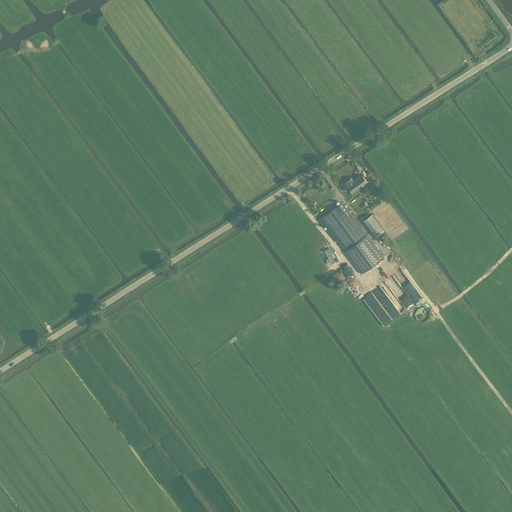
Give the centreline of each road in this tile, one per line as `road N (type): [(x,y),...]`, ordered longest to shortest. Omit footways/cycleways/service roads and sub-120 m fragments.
road 1 (unclassified): [(0,371),(511,47)]
road 2 (track): [(511,413),(434,310)]
